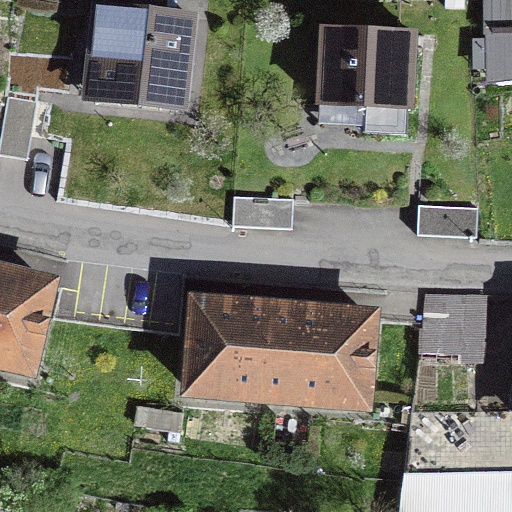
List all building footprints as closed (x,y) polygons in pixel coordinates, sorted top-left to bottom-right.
[(511,0),(484,0),(485,33),(511,32),(511,0)] [(96,99),(181,108),(190,16),(99,7),(94,57),(101,58),(96,99)] [(365,133),(406,135),(413,34),(323,29),(318,105),(366,108),(365,133)] [(36,101),(6,96),(0,139),(0,155),(27,160),(36,101)] [(292,230),(294,200),(234,197),(232,226),(292,230)] [(417,235),(476,238),(478,208),(418,205),(417,235)] [(0,272),(0,363),(29,370),(50,284),(0,272)] [(196,303),(189,391),(364,405),(371,317),(196,303)] [(399,511),(511,511),(511,410),(411,412),(399,511)]
